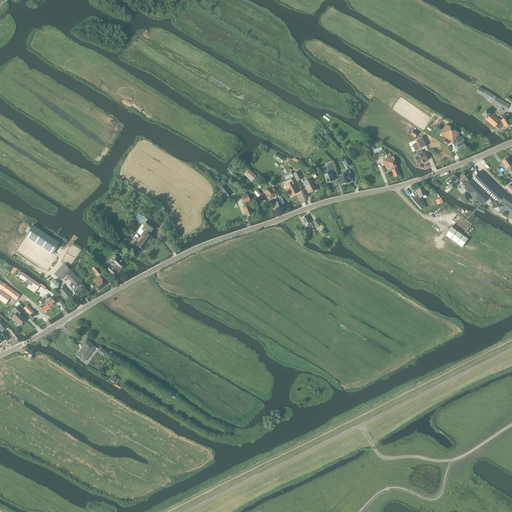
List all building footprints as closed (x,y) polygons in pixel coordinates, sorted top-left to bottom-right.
[(476,93),(483,97),(493,103),(497,97),(479,87),(476,93)] [(509,105),(497,98),(494,103),(506,110),(509,105)] [(482,115),(486,119),(486,120),(495,128),(495,127),(500,122),(491,114),(490,115),(486,111),(482,115)] [(325,116),(323,118),(329,122),(332,118),(326,114),(325,116)] [(506,127),(508,127),(508,126),(510,124),(503,114),(501,116),(503,119),(501,121),(500,122),(495,127),(498,129),(503,124),(505,128),(506,127)] [(459,142),(463,149),(467,147),(463,140),(463,139),(462,137),(462,136),(460,137),(459,134),(446,125),(440,134),(453,143),(456,139),(457,142),(459,142)] [(415,151),(427,146),(423,137),(415,140),(417,143),(412,145),(415,151)] [(453,144),(457,152),(463,149),(459,142),(457,142),(453,144)] [(374,154),(373,154),(375,158),(386,154),(384,150),(382,150),(381,147),(373,150),(374,154)] [(421,163),(422,164),(424,163),(424,162),(428,161),(425,154),(424,154),(422,151),(417,153),(418,157),(415,158),(418,165),(421,163)] [(281,162),(284,159),(276,153),(274,157),(281,162)] [(387,170),(391,169),(394,177),(400,175),(396,167),(397,167),(393,157),(382,161),(384,166),(385,165),(387,170)] [(507,169),(509,167),(511,169),(511,168),(511,165),(507,158),(502,162),(507,169)] [(327,170),(323,171),(327,183),(334,181),(331,173),(336,171),(333,164),(330,165),(331,168),(327,169),(327,170)] [(252,181),(256,176),(249,169),(245,174),(252,181)] [(343,173),(343,175),(339,176),(341,185),(343,185),(344,185),(346,185),(347,184),(349,183),(348,180),(352,179),(349,171),(343,173)] [(286,180),(293,177),(291,172),(284,175),(286,180)] [(297,181),(302,179),(298,172),(294,174),(297,181)] [(475,176),(464,188),(467,191),(474,198),(482,205),(490,197),(498,202),(504,207),(501,211),(511,219),(511,200),(505,195),(498,190),(481,173),(476,177),(475,176)] [(458,179),(453,175),(447,182),(453,188),(460,181),(458,179)] [(460,181),(464,186),(469,181),(462,175),(458,179),(460,181)] [(287,185),(286,185),(291,196),(299,192),(294,184),(297,183),(294,177),(285,182),(287,185)] [(309,193),(316,189),(311,179),(303,182),(309,193)] [(224,192),(223,193),(227,198),(231,195),(228,190),(224,185),(221,188),(224,192)] [(263,193),(270,199),(275,194),(269,187),(263,193)] [(420,198),(426,196),(423,188),(417,191),(419,197),(416,198),(413,200),(422,209),(425,208),(423,203),(422,203),(420,198)] [(467,191),(463,195),(469,201),(470,200),(471,201),(474,198),(467,191)] [(247,195),(242,198),(244,203),(245,206),(243,207),(247,217),(252,215),(248,205),(250,205),(249,201),(250,201),(247,195)] [(490,197),(486,204),(493,208),(497,202),(490,197)] [(277,211),(283,208),(281,205),(284,204),(282,199),(281,198),(279,199),(279,201),(274,203),(277,211)] [(498,202),(493,209),(500,213),(501,211),(504,207),(498,202)] [(145,213),(143,217),(148,220),(153,224),(156,220),(145,213)] [(308,226),(310,230),(313,228),(306,216),(302,219),(306,226),(309,224),(309,225),(308,226)] [(317,228),(321,225),(316,219),(312,222),(317,228)] [(148,220),(141,230),(144,231),(141,235),(142,236),(136,245),(144,251),(153,238),(149,236),(156,225),(153,224),(148,220)] [(33,225),(26,236),(53,254),(60,243),(33,225)] [(462,247),(468,239),(451,227),(446,236),(462,247)] [(53,261),(44,256),(41,261),(50,266),(53,261)] [(117,269),(119,271),(125,265),(117,257),(111,263),(113,265),(107,271),(112,276),(116,271),(117,269)] [(64,264),(54,274),(56,276),(60,279),(70,270),(64,264)] [(96,266),(92,269),(97,276),(101,273),(96,266)] [(71,271),(66,276),(77,287),(82,282),(71,271)] [(41,285),(23,272),(19,278),(37,290),(40,286),(41,285)] [(99,276),(94,280),(98,284),(95,286),(99,291),(107,285),(99,276)] [(0,289),(16,301),(20,295),(0,280),(0,289)] [(66,300),(72,295),(65,286),(59,291),(66,300)] [(79,298),(87,292),(83,286),(78,289),(77,289),(75,290),(75,291),(79,298)] [(0,289),(0,300),(6,304),(11,298),(0,289)] [(50,308),(56,304),(51,297),(49,299),(47,296),(43,299),(45,302),(46,302),(50,308)] [(44,313),(51,308),(50,308),(46,302),(45,302),(43,299),(40,301),(43,305),(39,308),(44,313)] [(24,309),(20,305),(18,307),(23,311),(24,309),(32,317),(35,314),(27,306),(24,309)] [(23,311),(18,307),(18,306),(13,312),(16,314),(12,318),(20,326),(26,320),(20,314),(23,311)] [(77,356),(84,362),(95,348),(86,340),(82,345),(84,347),(77,356)] [(108,353),(100,347),(97,352),(104,357),(105,357),(109,360),(111,357),(107,353),(108,353)]
